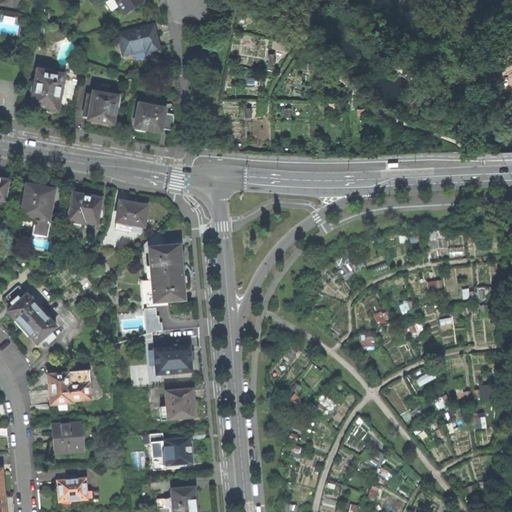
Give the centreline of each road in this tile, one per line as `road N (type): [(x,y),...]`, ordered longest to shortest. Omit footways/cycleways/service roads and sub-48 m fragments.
road 1 (tertiary): [(232,350),(250,292),(295,232),(403,181)]
road 2 (tertiary): [(216,177),(0,148)]
road 3 (tertiary): [(403,181),(216,177)]
road 4 (tertiary): [(232,350),(216,177)]
road 5 (tertiary): [(245,511),(232,350)]
road 6 (residential): [(0,367),(17,408),(26,511)]
